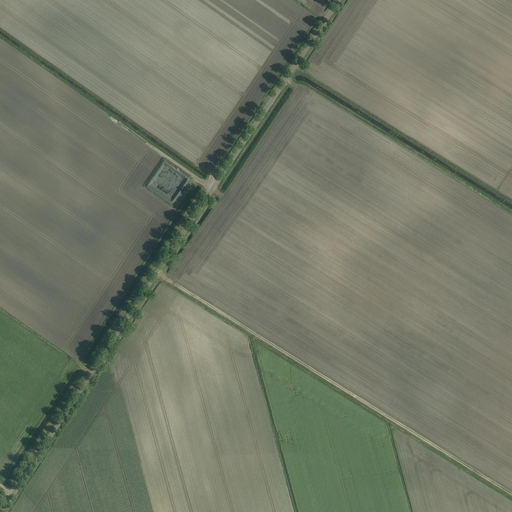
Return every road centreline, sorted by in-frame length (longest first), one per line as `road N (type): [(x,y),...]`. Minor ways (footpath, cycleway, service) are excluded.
road 1 (unclassified): [(1,511),(338,0)]
road 2 (track): [(511,496),(156,273)]
road 3 (track): [(212,187),(111,117)]
